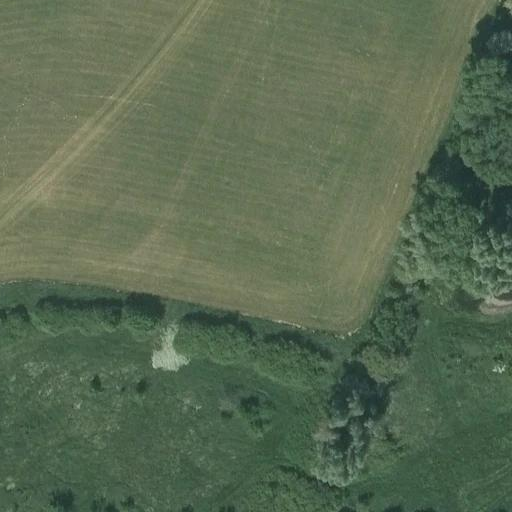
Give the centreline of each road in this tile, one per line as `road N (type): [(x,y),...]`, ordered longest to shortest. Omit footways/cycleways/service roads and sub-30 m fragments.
road 1 (track): [(293,466),(289,408),(209,362),(138,346),(67,343),(29,354),(13,372),(0,431)]
road 2 (track): [(511,412),(343,483),(196,448),(169,465),(166,511)]
